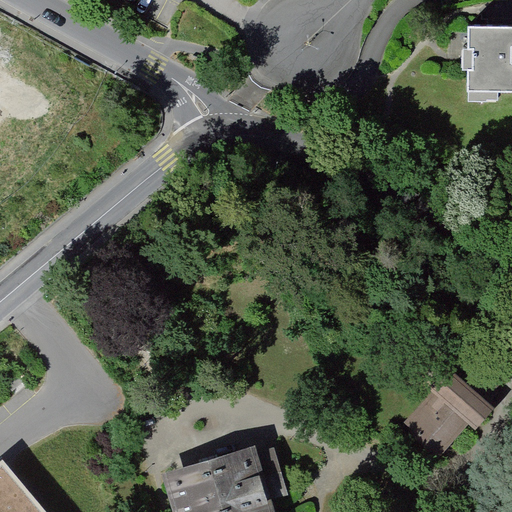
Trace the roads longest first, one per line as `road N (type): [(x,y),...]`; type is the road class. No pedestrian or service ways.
road 1 (residential): [(511,245),(442,231),(258,125),(212,123)]
road 2 (residential): [(212,123),(0,306)]
road 3 (residential): [(36,0),(152,64),(212,123)]
